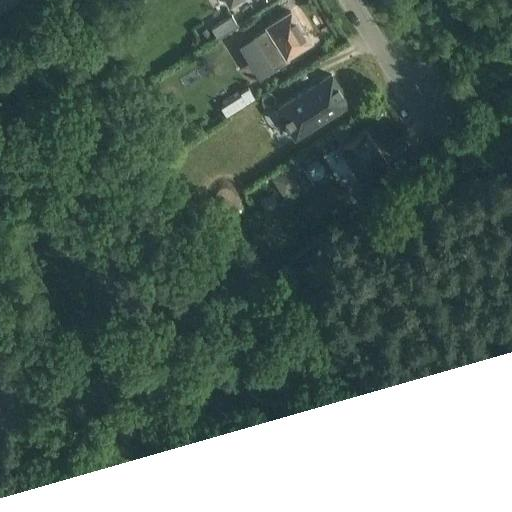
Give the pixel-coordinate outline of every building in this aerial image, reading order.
[(291,11),(253,37),(274,69),(286,61),(285,59),(311,41),(291,11)] [(217,39),(238,25),(231,15),(211,29),(217,39)] [(114,29),(103,36),(113,52),(124,46),(114,29)] [(332,75),(276,110),(293,137),(349,102),(332,75)] [(256,97),(249,87),(240,92),(241,95),(222,108),(226,115),(256,97)] [(107,115),(96,93),(80,101),(90,122),(107,115)] [(365,179),(385,165),(387,163),(366,130),(340,146),(362,181),(365,179)] [(294,164),(273,178),(284,195),(305,181),(294,164)] [(385,165),(365,179),(374,192),(394,179),(385,165)] [(239,202),(229,180),(213,188),(223,209),(239,202)] [(119,208),(109,186),(92,194),(103,216),(119,208)] [(257,211),(207,243),(212,251),(239,232),(243,235),(263,219),(257,211)] [(147,325),(137,306),(122,315),(132,333),(147,325)]
